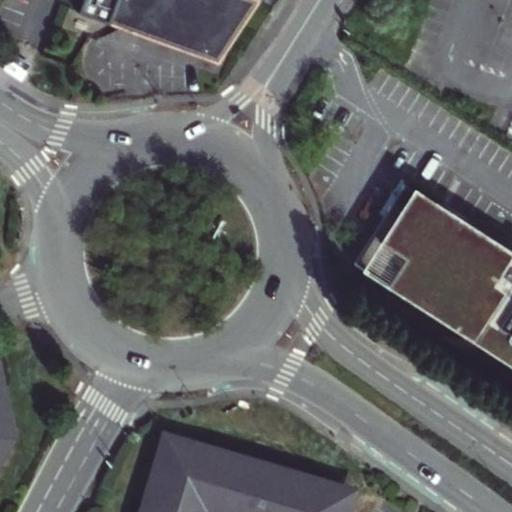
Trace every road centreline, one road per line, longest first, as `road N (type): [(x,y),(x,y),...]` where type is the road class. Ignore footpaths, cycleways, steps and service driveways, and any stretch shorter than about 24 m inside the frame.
road 1 (secondary): [(192,364),(262,366),(314,385),(495,511)]
road 2 (secondary): [(511,466),(336,341),(305,298),(286,247)]
road 3 (motorway): [(45,511),(120,387),(167,365)]
road 4 (tertiary): [(281,219),(267,125),(291,45)]
road 5 (secondary): [(60,259),(69,297),(89,329),(119,352),(167,365)]
road 6 (secondary): [(192,364),(228,352),(257,328),(282,285),(286,247)]
road 7 (secondary): [(146,143),(108,161),(78,191),(60,259)]
road 8 (secondary): [(146,143),(58,134),(0,102)]
road 9 (tertiary): [(291,45),(235,103),(175,140)]
road 10 (secondary): [(281,219),(241,162),(175,140)]
road 11 (secondary): [(0,143),(40,184),(60,259)]
